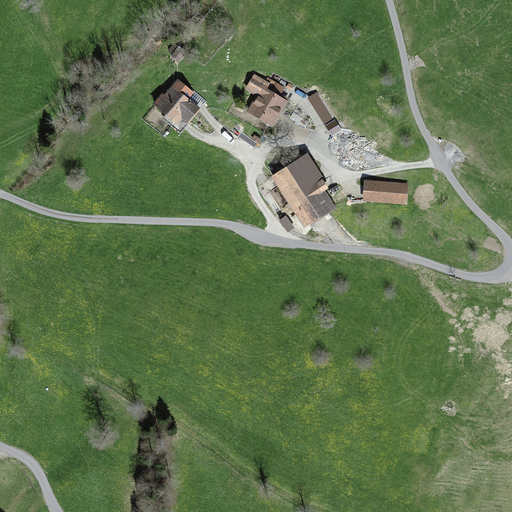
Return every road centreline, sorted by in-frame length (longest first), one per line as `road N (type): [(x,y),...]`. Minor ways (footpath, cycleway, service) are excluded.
road 1 (unclassified): [(0,193),(68,216),(234,222),(277,244),(390,253),(477,276),(511,264)]
road 2 (unclassified): [(511,245),(470,203),(415,114),(388,0)]
